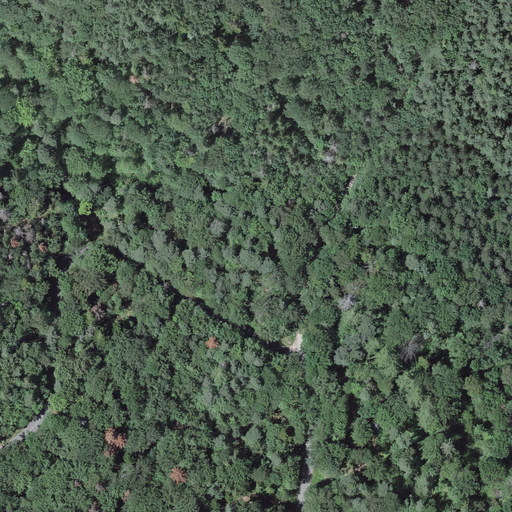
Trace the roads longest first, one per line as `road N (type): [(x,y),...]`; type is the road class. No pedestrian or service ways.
road 1 (track): [(0,451),(49,404),(65,267),(81,254),(106,253),(295,362),(308,383),(313,421),(300,511)]
road 2 (track): [(454,0),(303,273),(295,362)]
